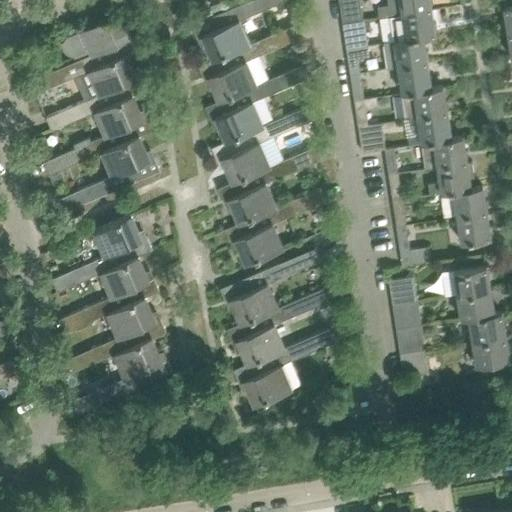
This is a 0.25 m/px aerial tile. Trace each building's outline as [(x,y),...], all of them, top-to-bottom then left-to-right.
[(249,43),(239,19),(275,4),(283,0),(247,0),(192,24),(197,37),(203,34),(213,58),(249,43)] [(339,0),(343,21),(361,19),(361,18),(360,12),(357,0),(339,0)] [(391,14),(432,8),(430,0),(388,0),(389,3),(378,5),(380,16),(391,14)] [(436,34),(432,8),(391,14),(395,39),(395,40),(436,34)] [(292,12),(291,19),(293,23),(294,23),(302,19),(298,9),(292,12)] [(130,36),(119,12),(83,27),(84,29),(80,31),(79,30),(68,34),(67,35),(65,37),(64,38),(64,39),(63,41),(63,42),(63,44),(63,46),(64,48),(65,49),(66,51),(68,52),(70,53),(72,53),(74,53),(76,53),(77,53),(74,54),(76,59),(40,75),(45,88),(90,68),(141,46),(135,34),(130,36)] [(361,19),(343,21),(346,42),(365,39),(362,18),(361,18),(361,19)] [(395,39),(383,41),(387,67),(389,67),(399,66),(428,61),(424,36),(395,40),(395,39)] [(213,58),(199,64),(204,78),(210,75),(213,83),(220,99),(256,84),(256,83),(246,59),(259,54),(263,52),(257,39),(249,43),(250,43),(214,58),(213,58)] [(136,77),(126,53),(141,47),(141,46),(90,68),(100,92),(46,115),(52,128),(97,109),(147,87),(142,74),(136,77)] [(358,57),(349,58),(351,73),(360,72),(358,57)] [(432,86),(428,61),(399,66),(403,92),(444,85),(432,86)] [(220,99),(205,105),(211,118),(217,116),(220,123),(227,139),(227,140),(263,124),(253,100),(270,93),(281,88),(276,75),(269,78),(264,80),(256,83),(256,84),(220,99)] [(361,78),(352,80),(355,99),(364,97),(364,96),(361,78)] [(406,117),(418,116),(448,111),(444,85),(403,92),(406,117)] [(143,117),(133,94),(148,87),(147,87),(97,109),(107,133),(92,140),(90,136),(74,143),(76,147),(44,160),(50,173),(154,127),(149,115),(143,117)] [(366,109),(357,110),(359,125),(368,123),(366,109)] [(452,136),(448,111),(418,116),(422,141),(464,135),(464,134),(452,136)] [(227,139),(212,146),(217,159),(223,156),(227,164),(233,180),(234,180),(270,165),(270,164),(259,141),(276,133),(288,128),(283,115),(271,120),(263,124),(227,140),(227,139)] [(363,151),(385,148),(381,121),(368,123),(359,125),(363,151)] [(78,189),(60,197),(65,209),(65,210),(161,169),(155,156),(150,158),(146,150),(139,134),(103,150),(114,174),(97,181),(78,189)] [(426,167),(438,165),(468,161),(464,135),(422,141),(426,167)] [(233,180),(219,186),(224,199),(230,197),(233,204),(240,221),(276,206),(276,205),(266,181),(283,174),(301,166),(320,158),(314,146),(314,145),(296,153),(277,161),(270,164),(270,165),(234,180),(233,180)] [(396,153),(386,154),(389,173),(399,171),(396,153)] [(440,179),(428,182),(430,193),(440,191),(442,191),(442,192),(454,190),(454,189),(471,186),(470,177),(475,176),(472,160),(468,161),(438,165),(440,179)] [(399,178),(390,179),(393,199),(402,197),(399,178)] [(487,210),(483,185),(454,189),(454,190),(458,215),(487,210)] [(240,221),(225,227),(231,240),(237,237),(240,245),(247,262),(283,247),(273,222),(290,215),(284,202),(276,205),(276,206),(240,221)] [(403,203),(394,205),(397,224),(406,223),(403,203)] [(462,241),(491,237),(487,210),(458,215),(462,241)] [(106,253),(52,277),(58,289),(58,290),(76,282),(95,274),(103,270),(138,254),(138,255),(153,248),(148,235),(142,238),(139,230),(132,215),(131,213),(95,229),(106,253)] [(407,230),(398,231),(403,263),(403,264),(422,261),(425,260),(431,259),(429,245),(410,248),(407,230)] [(149,278),(138,255),(138,254),(103,270),(113,294),(78,310),(59,317),(65,330),(109,311),(160,288),(154,276),(149,278)] [(0,277),(8,274),(3,261),(3,260),(0,261),(0,277)] [(279,262),(220,287),(226,300),(232,297),(235,305),(242,321),(278,306),(268,282),(285,275),(279,262)] [(458,293),(491,288),(487,264),(454,269),(458,293)] [(409,276),(389,279),(391,291),(416,287),(414,275),(409,276)] [(242,321),(227,327),(227,328),(233,340),(239,338),(242,345),(249,362),(285,347),(285,346),(274,322),(310,307),(328,300),(323,287),(323,286),(304,294),(278,306),(242,321)] [(495,311),(491,288),(458,293),(461,317),(503,311),(503,310),(495,311)] [(103,342),(91,347),(96,360),(108,355),(116,352),(116,351),(152,336),(167,330),(167,329),(161,317),(156,319),(152,312),(145,295),(109,311),(120,335),(103,342)] [(420,311),(395,315),(397,327),(422,323),(420,311)] [(506,334),(503,311),(461,317),(461,318),(469,316),(473,340),(506,334)] [(422,323),(397,327),(399,339),(424,335),(422,323)] [(477,364),(510,359),(506,334),(473,340),(477,364)] [(91,391),(73,399),(78,412),(173,370),(168,357),(162,360),(159,352),(152,336),(116,351),(116,352),(126,375),(109,383),(91,391)] [(249,362),(234,368),(239,381),(245,378),(248,386),(256,403),(292,388),(281,363),(298,356),(293,343),(285,346),(285,347),(249,362)] [(0,378),(27,367),(21,354),(3,361),(0,362),(0,378)] [(427,359),(402,363),(404,375),(429,371),(427,359)]
